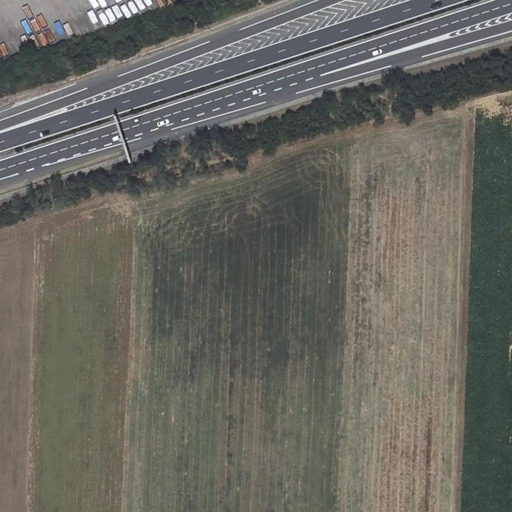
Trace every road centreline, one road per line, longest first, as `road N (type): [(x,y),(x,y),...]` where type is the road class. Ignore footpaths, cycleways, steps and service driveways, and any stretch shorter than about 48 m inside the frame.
road 1 (motorway): [(30,160),(511,3)]
road 2 (motorway): [(30,160),(511,24)]
road 3 (motorway): [(443,0),(0,142)]
road 4 (motorway): [(315,0),(0,124)]
